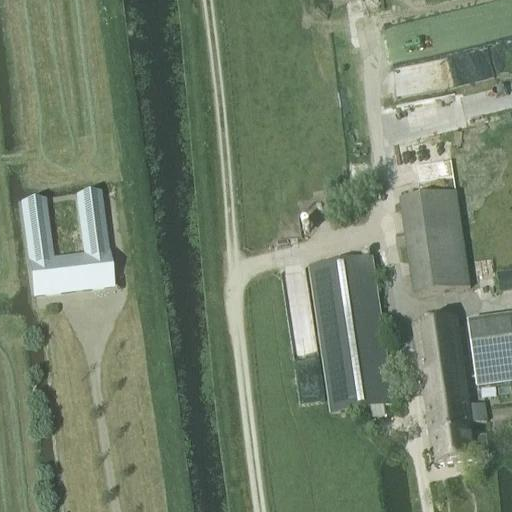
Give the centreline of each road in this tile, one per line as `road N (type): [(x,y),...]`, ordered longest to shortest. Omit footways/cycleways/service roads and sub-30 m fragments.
road 1 (track): [(204,0),(262,511)]
road 2 (track): [(430,511),(393,241),(234,271)]
road 3 (track): [(393,241),(360,0)]
